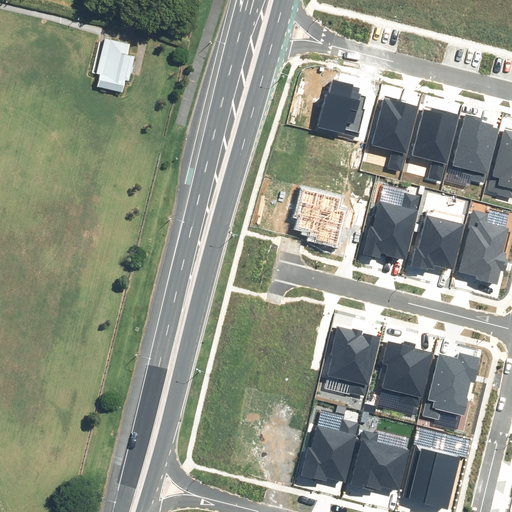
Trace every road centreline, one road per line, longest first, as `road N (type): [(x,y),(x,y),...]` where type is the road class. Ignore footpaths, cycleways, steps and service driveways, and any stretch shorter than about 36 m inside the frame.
road 1 (secondary): [(111,511),(244,0)]
road 2 (secondary): [(269,54),(164,453)]
road 3 (residential): [(511,328),(282,274)]
road 4 (residential): [(334,43),(511,91)]
road 5 (residential): [(480,511),(511,381)]
